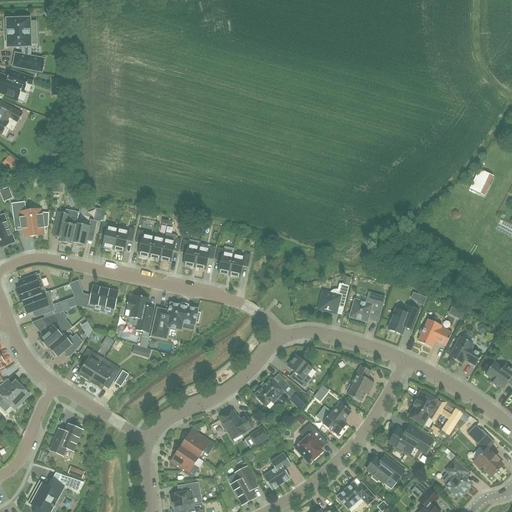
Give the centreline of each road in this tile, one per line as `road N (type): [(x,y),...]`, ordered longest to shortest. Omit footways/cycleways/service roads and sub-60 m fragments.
road 1 (residential): [(0,272),(45,259),(231,300),(263,318),(280,340)]
road 2 (residential): [(269,511),(350,448),(404,360)]
road 3 (residential): [(280,340),(231,387),(170,418),(149,441)]
road 4 (residential): [(404,360),(319,333),(280,340)]
road 5 (residential): [(511,429),(404,360)]
